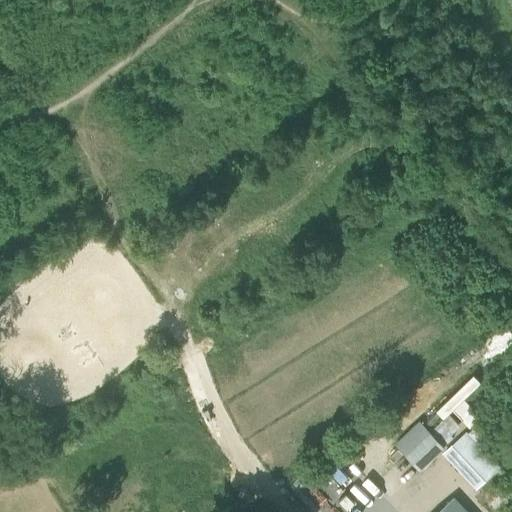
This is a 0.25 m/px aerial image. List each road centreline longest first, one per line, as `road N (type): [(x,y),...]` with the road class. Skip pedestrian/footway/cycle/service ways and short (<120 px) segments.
road 1 (track): [(177,303),(116,231),(78,141),(42,116)]
road 2 (track): [(209,0),(42,116)]
